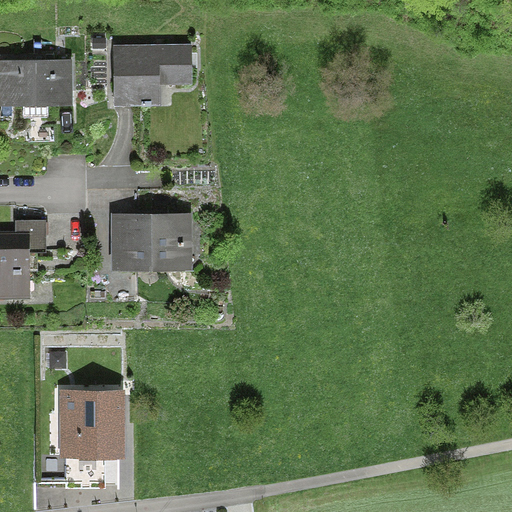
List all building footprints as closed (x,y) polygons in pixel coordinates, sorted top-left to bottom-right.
[(190,40),(111,40),(111,99),(155,99),(155,78),(190,78),(190,40)] [(69,57),(0,57),(0,101),(70,100),(69,57)] [(188,210),(110,213),(110,267),(188,266),(188,210)] [(27,235),(0,235),(0,296),(29,296),(27,235)] [(122,386),(59,386),(59,454),(122,454),(122,386)]
